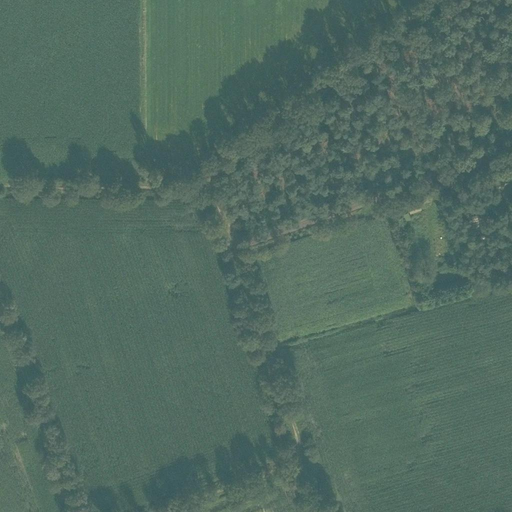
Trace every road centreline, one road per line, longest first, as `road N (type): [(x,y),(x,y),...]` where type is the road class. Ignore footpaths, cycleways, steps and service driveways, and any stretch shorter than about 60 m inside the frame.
road 1 (track): [(437,0),(202,181),(232,247)]
road 2 (track): [(232,247),(511,154)]
road 3 (track): [(232,247),(304,464)]
road 4 (track): [(73,511),(0,311)]
road 5 (track): [(202,181),(0,187)]
road 6 (track): [(304,464),(162,511)]
